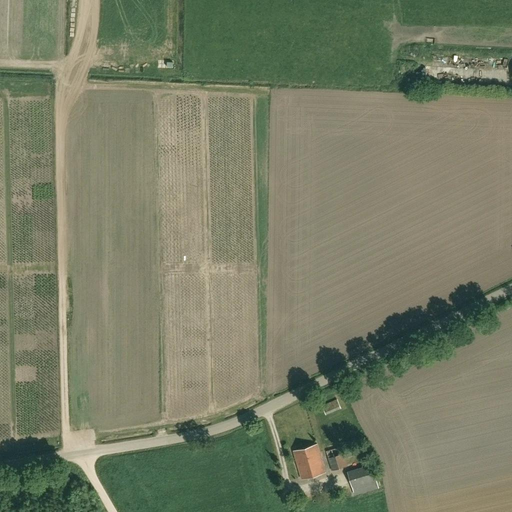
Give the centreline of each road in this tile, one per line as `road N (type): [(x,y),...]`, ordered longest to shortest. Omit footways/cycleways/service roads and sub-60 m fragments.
road 1 (unclassified): [(0,466),(215,430),(511,289)]
road 2 (unknown): [(78,0),(60,112),(68,455)]
